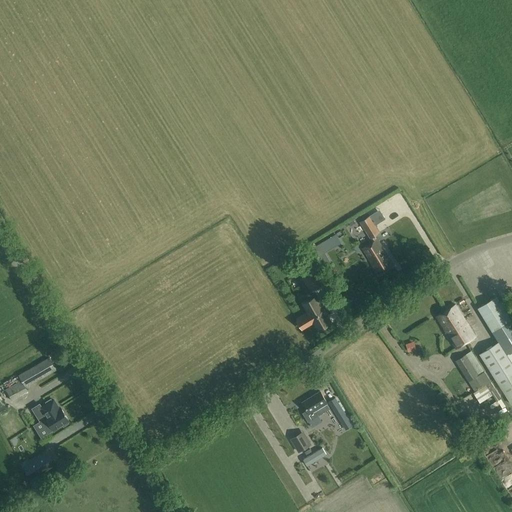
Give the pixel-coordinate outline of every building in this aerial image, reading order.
[(360,221),(373,242),(362,248),(379,274),(393,265),(377,240),(378,239),(375,235),(380,232),(370,215),(360,221)] [(320,256),(342,242),(337,234),(314,247),(320,256)] [(313,267),(301,274),(306,282),(317,276),(313,267)] [(314,321),(318,328),(330,322),(325,313),(329,311),(322,297),(317,300),(316,297),(304,304),(310,313),(303,317),(308,325),(314,321)] [(481,353),(492,372),(511,403),(511,321),(497,297),(478,308),(499,342),(481,353)] [(445,330),(450,337),(457,349),(476,337),(456,305),(437,317),(445,330)] [(472,351),(456,361),(469,382),(485,372),(485,371),(472,351)] [(452,356),(443,360),(454,386),(465,382),(462,372),(459,373),(452,356)] [(41,379),(57,370),(49,357),(19,375),(21,380),(26,388),(31,385),(41,379)] [(5,389),(12,400),(28,391),(26,388),(21,380),(5,389)] [(330,408),(327,403),(320,391),(302,402),(307,410),(302,413),(308,422),(330,408)] [(335,397),(329,401),(346,429),(354,424),(348,414),(346,414),(335,397)] [(53,408),(57,405),(54,400),(52,401),(51,399),(46,402),(47,404),(42,407),(40,403),(32,408),(40,421),(42,420),(55,412),(53,408)] [(59,409),(57,405),(53,408),(55,412),(42,420),(49,432),(62,424),(63,426),(69,423),(67,421),(69,420),(61,408),(59,409)] [(311,445),(304,431),(290,438),(298,452),(311,445)] [(511,436),(501,438),(501,445),(511,444),(511,436)] [(317,451),(303,459),(308,467),(309,467),(310,469),(316,466),(314,463),(322,459),(317,451)] [(25,467),(32,478),(47,468),(41,457),(25,467)] [(503,463),(495,470),(499,475),(507,469),(503,463)]
